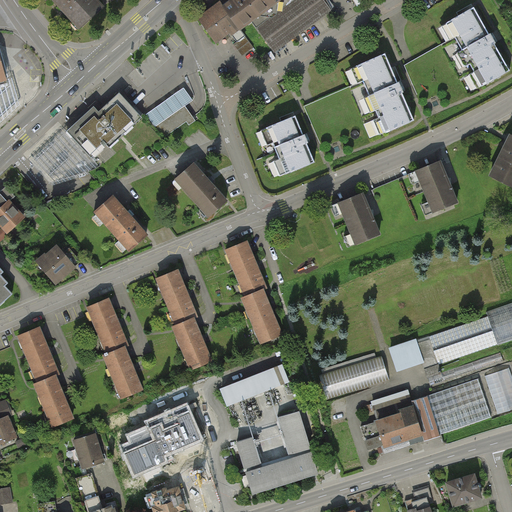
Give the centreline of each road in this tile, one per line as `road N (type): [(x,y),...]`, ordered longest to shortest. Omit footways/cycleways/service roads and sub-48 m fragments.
road 1 (residential): [(0,323),(260,216)]
road 2 (residential): [(260,216),(511,105)]
road 3 (unclassified): [(272,511),(489,444)]
road 4 (residential): [(218,105),(393,0)]
road 5 (residential): [(232,140),(89,202)]
